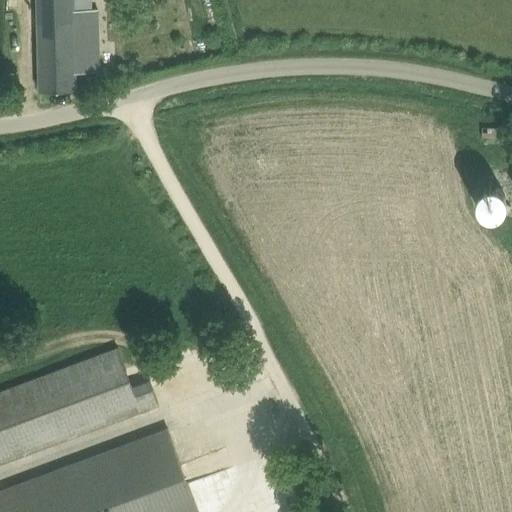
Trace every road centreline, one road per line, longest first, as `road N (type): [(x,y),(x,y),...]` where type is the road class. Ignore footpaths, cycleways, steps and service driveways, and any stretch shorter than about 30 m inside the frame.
road 1 (unclassified): [(511,96),(401,74),(293,71),(201,80),(0,125)]
road 2 (track): [(355,511),(126,100)]
